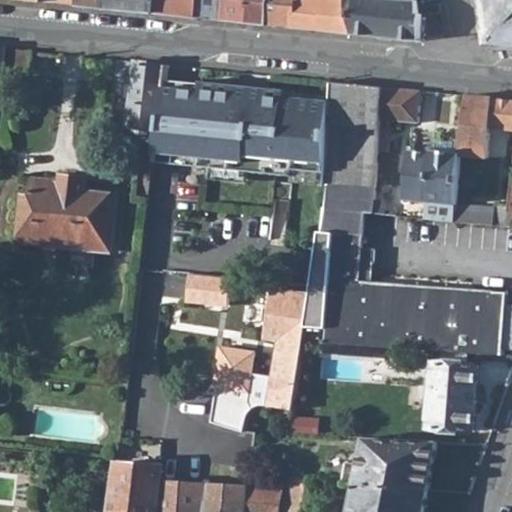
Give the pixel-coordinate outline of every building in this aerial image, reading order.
[(104,0),(104,7),(153,12),(154,0),(104,0)] [(199,0),(154,0),(153,12),(177,14),(197,16),(199,0)] [(199,0),(197,16),(224,19),(226,0),(199,0)] [(226,0),(224,19),(247,21),(249,0),(226,0)] [(249,0),(247,21),(268,23),(269,13),(269,0),(249,0)] [(268,23),(294,26),(296,0),(269,0),(269,13),(268,23)] [(296,0),(294,26),(348,32),(355,32),(348,0),(296,0)] [(348,0),(355,32),(419,40),(421,18),(419,0),(348,0)] [(511,0),(481,0),(489,46),(511,49),(511,0)] [(0,76),(3,76),(4,69),(32,71),(34,51),(0,47),(0,76)] [(166,65),(119,60),(118,69),(119,69),(135,72),(129,124),(151,127),(152,133),(157,133),(163,87),(166,65)] [(194,157),(194,166),(294,176),(295,170),(329,173),(330,101),(284,97),(285,90),(201,81),(200,91),(163,87),(157,133),(155,153),(194,157)] [(328,187),(325,211),(365,215),(373,215),(381,119),(383,87),(331,82),(330,101),(329,173),(329,179),(328,187)] [(383,87),(381,119),(421,122),(424,91),(383,87)] [(461,133),(459,155),(462,157),(488,159),(490,129),(511,131),(511,101),(467,96),(463,131),(461,133)] [(433,141),(432,151),(452,153),(453,143),(433,141)] [(431,154),(410,152),(406,201),(427,203),(457,206),(461,160),(462,157),(459,155),(452,153),(432,151),(431,154)] [(145,152),(140,195),(150,197),(155,153),(145,152)] [(24,197),(20,242),(112,251),(118,195),(87,191),(87,185),(87,181),(83,180),(83,176),(80,173),(73,172),(68,176),(67,178),(64,178),(63,182),(37,180),(36,184),(34,197),(24,197)] [(427,203),(425,220),(456,223),(457,206),(427,203)] [(457,206),(456,223),(494,226),(495,219),(495,210),(457,206)] [(495,219),(494,226),(509,228),(510,208),(496,207),(495,210),(495,219)] [(313,294),(305,343),(346,345),(461,354),(503,357),(509,299),(509,294),(373,282),(374,262),(361,261),(365,215),(325,211),(323,225),(319,257),(313,294)] [(233,279),(192,275),(190,300),(230,304),(233,279)] [(313,294),(275,288),(267,338),(279,340),(304,344),(305,343),(313,294)] [(273,377),(270,393),(280,394),(281,394),(280,400),(279,407),(293,409),(304,344),(279,340),(276,353),(273,377)] [(270,393),(273,377),(253,374),(256,352),(222,346),(210,421),(243,431),(245,418),(252,406),(261,403),(269,405),(270,393)] [(434,363),(429,427),(474,430),(480,366),(434,363)] [(270,393),(269,405),(279,407),(280,400),(281,394),(280,394),(270,393)] [(293,417),(290,436),(318,437),(319,433),(320,419),(293,417)] [(348,464),(344,485),(357,487),(431,490),(440,441),(367,438),(365,439),(360,465),(348,464)] [(112,511),(155,511),(160,483),(162,467),(137,465),(120,463),(118,463),(112,511)] [(207,486),(205,511),(280,511),(288,475),(277,475),(274,489),(207,486)] [(288,475),(280,511),(301,511),(308,478),(288,475)] [(160,483),(155,511),(205,511),(207,486),(160,483)] [(357,487),(351,511),(426,511),(431,490),(357,487)]
